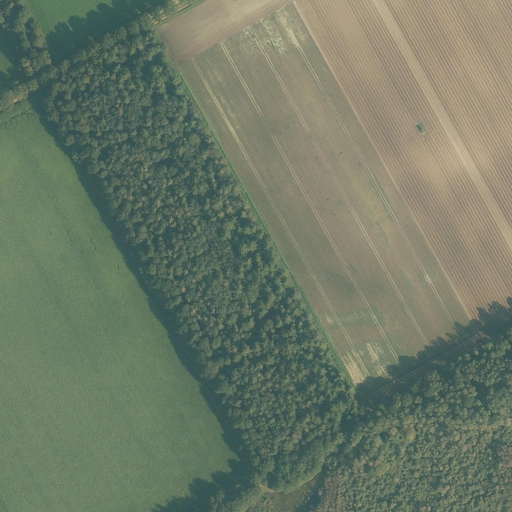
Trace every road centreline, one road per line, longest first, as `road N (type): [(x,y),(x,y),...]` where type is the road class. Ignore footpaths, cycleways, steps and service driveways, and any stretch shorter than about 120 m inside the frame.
road 1 (track): [(511,336),(259,477)]
road 2 (unclassified): [(170,0),(35,75)]
